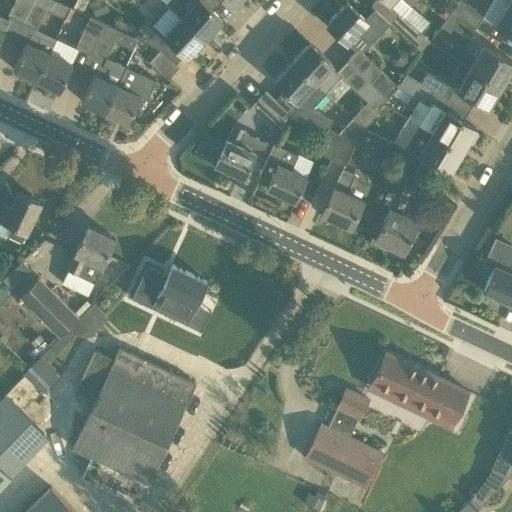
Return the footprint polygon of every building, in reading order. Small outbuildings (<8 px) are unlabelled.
[(14,0),(7,15),(21,21),(31,0),(14,0)] [(31,0),(21,21),(36,28),(45,8),(50,10),(54,0),(31,0)] [(168,4),(204,37),(222,18),(212,9),(213,9),(201,0),(167,0),(165,2),(168,4)] [(374,8),(389,22),(421,50),(430,39),(402,15),(415,0),(375,0),(371,5),(374,8)] [(475,26),(483,12),(462,0),(458,0),(452,11),(475,26)] [(326,23),(347,42),(359,29),(372,42),(380,34),(379,33),(389,22),(374,8),(364,18),(346,1),(326,23)] [(511,3),(509,2),(495,25),(511,34),(511,3)] [(175,63),(183,53),(187,56),(204,37),(168,4),(151,23),(146,18),(138,27),(138,38),(160,49),(175,63)] [(475,26),(452,11),(451,11),(440,25),(450,31),(452,26),(469,36),(475,26)] [(0,14),(0,38),(3,31),(10,19),(0,14)] [(89,53),(104,22),(90,16),(76,47),(89,53)] [(104,22),(89,53),(104,60),(106,56),(114,40),(119,29),(112,26),(104,22)] [(13,69),(36,80),(49,53),(54,42),(31,31),(26,42),(25,42),(13,69)] [(309,42),(291,61),(325,92),(341,74),(331,65),(333,63),(319,50),(318,51),(309,42)] [(470,66),(501,85),(511,66),(511,60),(484,44),(470,66)] [(149,60),(153,64),(167,77),(178,66),(175,63),(160,49),(149,60)] [(356,50),(347,60),(354,67),(386,97),(396,85),(396,84),(361,52),(360,54),(356,50)] [(71,63),(49,53),(36,80),(59,90),(71,63)] [(299,100),(302,103),(303,102),(311,107),(325,92),(291,61),(274,80),(283,89),(283,90),(296,102),(299,100)] [(147,98),(154,83),(156,79),(125,65),(120,73),(104,111),(127,122),(140,95),(147,98)] [(501,85),(470,66),(456,90),(487,108),(501,85)] [(104,111),(120,73),(109,67),(104,78),(94,73),(81,100),(104,111)] [(381,104),(386,97),(354,67),(344,79),(367,101),(352,117),(362,127),(363,127),(377,109),(381,104)] [(453,87),(426,70),(419,81),(447,97),(453,87)] [(441,107),(447,97),(419,81),(406,73),(400,83),(398,81),(396,84),(396,85),(429,105),(418,123),(462,150),(476,128),(445,109),(441,107)] [(265,89),(254,102),(281,126),(288,111),(265,89)] [(327,131),(328,128),(332,119),(311,107),(303,102),(302,103),(291,116),(327,131)] [(356,140),(362,127),(352,117),(338,132),(343,134),(356,140)] [(246,169),(259,174),(265,160),(260,158),(268,142),(244,131),(245,129),(234,123),(227,138),(226,138),(215,163),(243,176),(246,169)] [(462,150),(418,123),(404,146),(448,173),(462,150)] [(398,160),(404,148),(363,127),(362,127),(356,140),(398,160)] [(343,134),(338,132),(328,128),(327,131),(317,151),(331,158),(343,134)] [(356,140),(343,134),(331,158),(345,164),(356,140)] [(265,160),(259,174),(258,175),(269,180),(266,187),(292,199),(305,175),(291,168),(298,153),(273,142),(265,160)] [(398,160),(414,168),(420,156),(404,148),(398,160)] [(422,171),(414,168),(398,160),(391,176),(415,187),(422,171)] [(333,185),(320,212),(325,214),(326,212),(333,215),(332,218),(350,226),(364,199),(346,190),(355,173),(343,167),(334,185),(333,185)] [(22,242),(40,202),(17,191),(10,206),(0,200),(0,218),(12,224),(7,235),(22,242)] [(403,250),(417,220),(400,212),(407,197),(397,192),(390,207),(389,207),(375,237),(403,250)] [(93,281),(114,237),(87,225),(74,253),(75,253),(67,269),(93,281)] [(493,265),(483,288),(496,294),(494,298),(506,304),(508,299),(511,301),(511,246),(495,238),(485,261),(493,265)] [(21,260),(13,267),(21,275),(29,268),(21,260)] [(194,305),(206,280),(172,264),(160,289),(153,304),(187,320),(194,305)] [(78,315),(38,276),(19,296),(58,335),(78,315)] [(59,373),(47,361),(56,352),(76,332),(79,336),(86,329),(91,334),(107,317),(92,302),(49,346),(40,355),(0,397),(0,487),(49,436),(39,427),(58,407),(41,392),(59,373)] [(138,503),(195,382),(119,346),(113,358),(94,349),(74,391),(52,437),(90,455),(80,475),(138,503)] [(385,351),(370,382),(367,389),(450,428),(453,421),(467,390),(385,351)] [(336,407),(328,425),(321,422),(304,457),(364,486),(381,451),(349,436),(366,399),(345,389),(336,407)] [(511,467),(511,441),(505,438),(491,467),(508,475),(511,467)] [(76,511),(50,486),(23,511),(76,511)]
